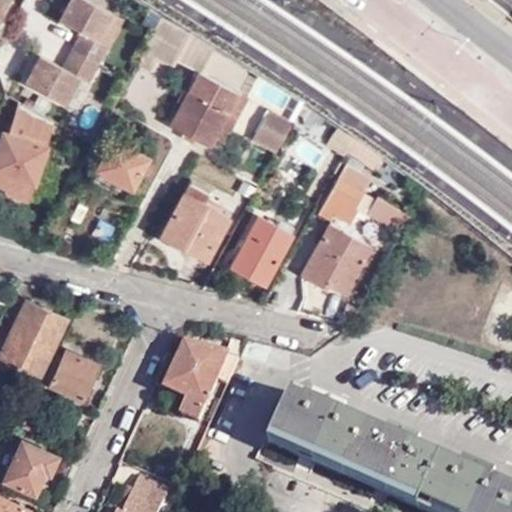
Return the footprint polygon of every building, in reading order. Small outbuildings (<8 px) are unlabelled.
[(0,0),(0,36),(2,37),(10,21),(1,17),(8,0),(0,0)] [(80,53),(96,61),(106,43),(97,38),(111,11),(89,0),(65,0),(57,17),(79,29),(69,47),(80,53)] [(191,32),(162,14),(142,51),(156,59),(172,67),(191,32)] [(23,80),(62,101),(76,74),(71,71),(80,53),(69,47),(59,65),(37,53),(23,80)] [(156,59),(142,51),(136,64),(150,72),(156,59)] [(76,74),(86,80),(95,62),(96,61),(80,53),(71,71),(76,74)] [(210,145),(215,137),(239,91),(198,69),(169,124),(210,145)] [(239,91),(215,137),(223,141),(248,95),(239,91)] [(43,145),(52,119),(19,102),(9,134),(3,131),(0,140),(0,187),(5,189),(9,177),(34,186),(47,146),(43,145)] [(122,113),(113,108),(107,117),(117,124),(122,113)] [(267,124),(286,134),(292,122),(273,112),(267,124)] [(308,112),(302,128),(324,136),(330,120),(308,112)] [(252,140),(275,153),(286,134),(267,124),(261,121),(252,140)] [(349,147),(353,138),(336,126),(330,136),(349,147)] [(150,157),(113,138),(92,177),(116,190),(120,183),(133,190),(150,157)] [(371,168),(379,156),(353,138),(349,147),(347,151),(371,168)] [(406,194),(414,181),(379,156),(371,168),(406,194)] [(300,182),(308,167),(290,157),(282,171),(300,182)] [(355,204),(361,191),(337,178),(322,207),(351,222),(360,206),(355,204)] [(420,204),(427,190),(414,181),(406,194),(420,204)] [(374,190),(361,215),(394,232),(407,207),(374,190)] [(230,218),(183,193),(164,230),(187,243),(184,249),(207,261),(230,218)] [(266,281),(291,235),(257,218),(232,262),(266,281)] [(347,294),(371,247),(329,224),(301,275),(324,288),(328,283),(347,294)] [(0,354),(41,375),(67,318),(26,299),(0,354)] [(230,384),(241,359),(185,344),(164,388),(189,400),(183,413),(202,421),(203,418),(212,398),(219,381),(230,384)] [(82,400),(99,365),(67,350),(50,384),(82,400)] [(46,395),(38,390),(24,418),(34,423),(46,395)] [(294,393),(274,438),(443,511),(511,511),(511,489),(484,478),(486,473),(481,471),(479,475),(410,445),(412,441),(405,438),(403,442),(336,412),(337,409),(331,406),(329,409),(294,393)] [(220,401),(212,398),(203,418),(210,422),(220,401)] [(0,414),(5,417),(10,407),(0,402),(0,414)] [(34,423),(24,418),(20,424),(38,433),(41,426),(34,423)] [(49,473),(56,455),(20,439),(2,477),(34,492),(44,471),(49,473)] [(170,471),(165,481),(179,487),(184,477),(170,471)] [(158,511),(169,489),(142,477),(125,511),(158,511)] [(30,511),(31,510),(0,495),(0,511),(30,511)]
